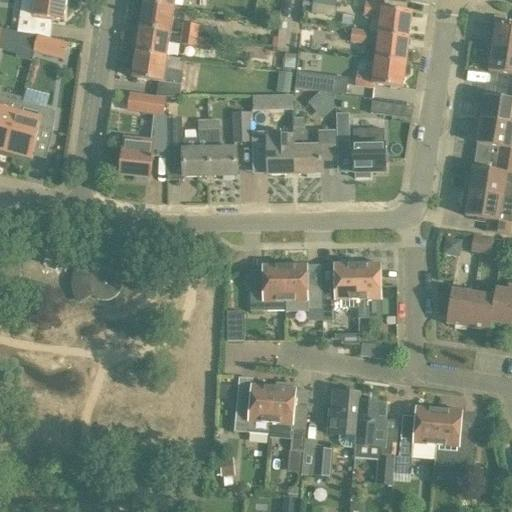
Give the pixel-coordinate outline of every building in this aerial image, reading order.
[(62,22),(65,0),(35,0),(34,12),(21,10),(20,20),(53,25),(53,21),(62,22)] [(144,0),(144,4),(173,9),(174,0),(144,0)] [(335,14),(336,0),(312,0),(312,3),(302,2),(299,24),(305,24),(307,11),(335,14)] [(169,33),(173,9),(144,4),(140,29),(169,33)] [(379,37),(408,40),(411,15),(383,11),(383,8),(366,6),(364,19),(370,19),(368,33),(379,35),(379,37)] [(181,34),(210,38),(211,28),(182,24),(181,34)] [(485,49),(511,53),(511,28),(494,25),(493,34),(488,33),(485,49)] [(166,59),(166,57),(169,33),(140,29),(136,54),(166,59)] [(1,30),(0,35),(0,46),(18,50),(20,43),(34,46),(36,38),(17,34),(1,30)] [(365,44),(366,32),(351,30),(350,43),(365,44)] [(208,49),(210,38),(181,34),(180,45),(208,49)] [(405,65),(408,40),(379,37),(376,61),(405,65)] [(34,46),(33,50),(32,54),(61,62),(63,45),(36,38),(34,46)] [(511,53),(485,49),(483,65),(488,66),(487,74),(509,78),(507,89),(511,90),(511,53)] [(175,59),(166,57),(166,59),(136,54),(132,80),(160,84),(159,88),(180,91),(183,72),(174,71),(175,59)] [(297,57),(296,56),(285,54),(282,73),(278,73),(278,75),(295,77),(296,68),(297,57)] [(402,90),(405,65),(376,61),(374,79),(356,76),(355,89),(374,92),(374,87),(402,90)] [(348,79),(297,73),(296,79),(295,90),(346,96),(348,79)] [(295,79),(295,77),(278,75),(275,93),(289,94),(289,90),(295,91),(295,90),(296,79),(295,79)] [(511,90),(507,89),(505,101),(483,97),(481,106),(476,106),(474,121),(511,127),(511,90)] [(0,152),(8,154),(18,115),(20,105),(22,101),(5,96),(0,94),(0,152)] [(253,96),(254,120),(267,120),(267,96),(253,96)] [(165,103),(138,99),(136,115),(163,119),(165,103)] [(396,121),(399,106),(375,101),(372,117),(396,121)] [(18,115),(8,154),(32,160),(39,133),(53,136),(56,114),(20,105),(18,115)] [(232,144),(251,144),(250,113),(232,114),(232,144)] [(350,116),(336,117),(337,155),(351,155),(351,148),(350,116)] [(210,180),(209,121),(197,121),(198,139),(182,140),(181,118),(165,118),(166,144),(183,144),(183,154),(182,154),(182,180),(210,180)] [(293,138),(294,151),(295,151),(295,178),(320,177),(320,163),(336,162),(335,132),(318,132),(318,150),(307,151),(307,131),(304,131),(304,119),(293,119),(294,137),(293,137),(293,138)] [(209,121),(210,180),(235,179),(234,153),(219,153),(219,121),(209,121)] [(511,127),(474,121),(471,137),(476,138),(475,147),(497,150),(495,162),(511,164),(511,127)] [(384,130),(353,131),(353,148),(354,176),(356,176),(356,182),(371,182),(370,176),(385,175),(384,147),(384,130)] [(252,134),(253,166),(267,166),(268,176),(268,178),(295,178),(295,151),(294,151),(293,138),(290,138),(290,137),(271,137),(271,139),(268,139),(268,134),(252,134)] [(150,181),(152,159),(154,140),(123,137),(119,178),(133,179),(133,182),(148,183),(148,181),(150,181)] [(511,199),(511,164),(495,162),(493,173),(471,170),(470,178),(465,177),(462,193),(502,200),(502,198),(511,199)] [(498,224),(502,200),(462,193),(460,210),(464,210),(463,219),(486,222),(484,234),(508,238),(510,226),(498,224)] [(460,256),(464,234),(447,232),(443,253),(460,256)] [(480,254),(482,237),(473,236),(470,253),(480,254)] [(482,237),(480,254),(490,256),(492,239),(482,237)] [(117,302),(121,268),(75,262),(71,297),(117,302)] [(358,339),(359,339),(358,267),(332,268),(333,289),(320,289),(321,314),(321,324),(334,324),(334,314),(340,309),(358,308),(358,334),(342,334),(342,346),(358,346),(358,339)] [(358,267),(359,339),(382,339),(381,320),(369,320),(368,311),(367,311),(366,303),(380,303),(379,267),(358,267)] [(262,314),(284,314),(283,268),(261,269),(261,289),(249,289),(249,314),(262,314)] [(321,314),(320,289),(307,289),(306,268),(283,268),(284,314),(307,315),(321,314)] [(511,325),(511,289),(507,289),(506,294),(495,292),(493,300),(494,300),(489,334),(490,326),(511,329),(511,325)] [(468,331),(473,297),(451,293),(446,328),(468,331)] [(494,300),(493,300),(473,297),(468,331),(489,334),(494,300)] [(361,355),(387,359),(389,347),(363,343),(361,355)] [(314,449),(315,449),(316,441),(305,440),(306,415),(293,414),(295,391),(293,390),(293,384),(275,383),(275,389),(273,389),(269,435),(269,439),(291,441),(288,472),(301,473),(301,475),(312,476),(314,449)] [(269,435),(273,389),(250,387),(249,401),(237,400),(234,432),(269,435)] [(355,449),(359,397),(331,395),(327,437),(338,437),(338,442),(340,445),(343,448),(347,449),(355,449)] [(359,397),(355,449),(354,458),(377,461),(375,485),(392,487),(396,446),(384,444),(387,408),(359,406),(360,397),(359,397)] [(434,461),(439,413),(415,410),(414,426),(401,425),(397,474),(410,475),(412,459),(434,461)] [(434,461),(433,466),(457,468),(456,471),(469,472),(474,421),(461,420),(462,415),(439,413),(434,461)] [(332,450),(315,449),(314,449),(312,476),(330,477),(332,450)] [(220,478),(234,476),(232,459),(218,461),(220,478)] [(296,511),(297,498),(283,497),(281,511),(296,511)]
